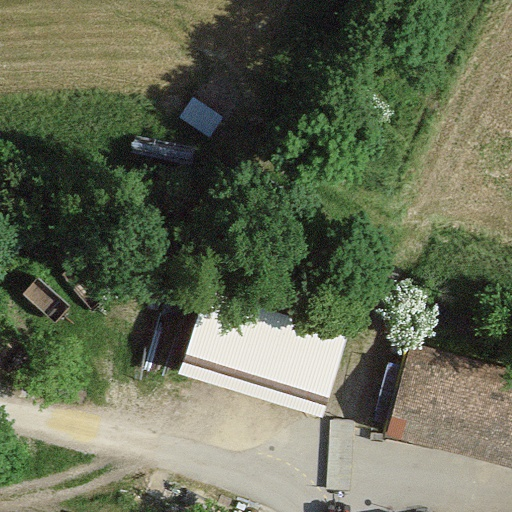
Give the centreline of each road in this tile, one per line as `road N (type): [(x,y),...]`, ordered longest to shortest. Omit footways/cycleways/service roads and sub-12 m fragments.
road 1 (track): [(259,467),(0,388)]
road 2 (residential): [(511,491),(259,467)]
road 3 (track): [(4,511),(99,471),(190,445)]
